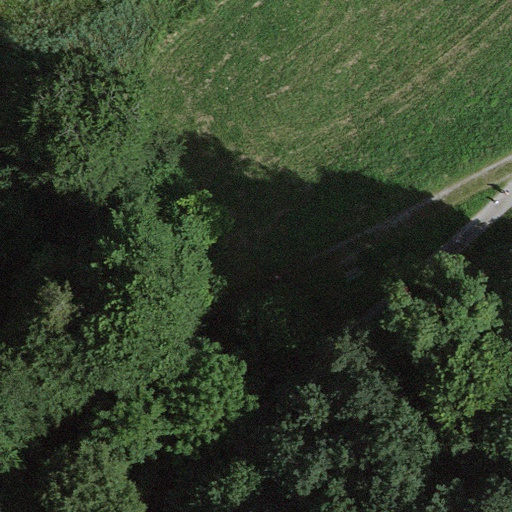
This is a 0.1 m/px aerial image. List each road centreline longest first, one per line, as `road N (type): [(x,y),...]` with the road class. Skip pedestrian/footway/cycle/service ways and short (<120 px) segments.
road 1 (track): [(0,450),(213,314),(511,174)]
road 2 (track): [(160,511),(511,195)]
